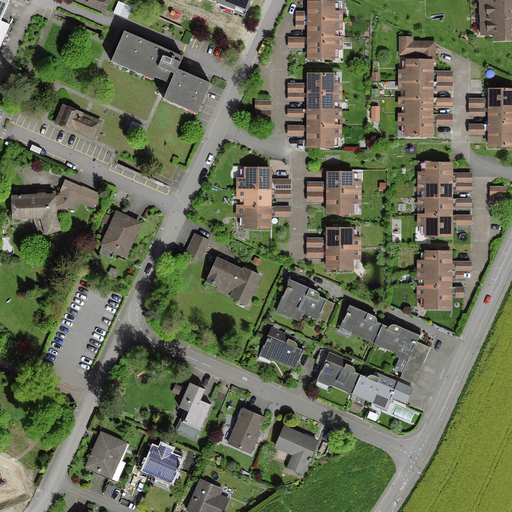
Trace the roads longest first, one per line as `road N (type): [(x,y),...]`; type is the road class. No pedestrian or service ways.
road 1 (residential): [(281,0),(132,312)]
road 2 (residential): [(132,312),(152,340),(414,454)]
road 3 (residential): [(511,248),(414,454)]
road 4 (residential): [(132,312),(53,483)]
